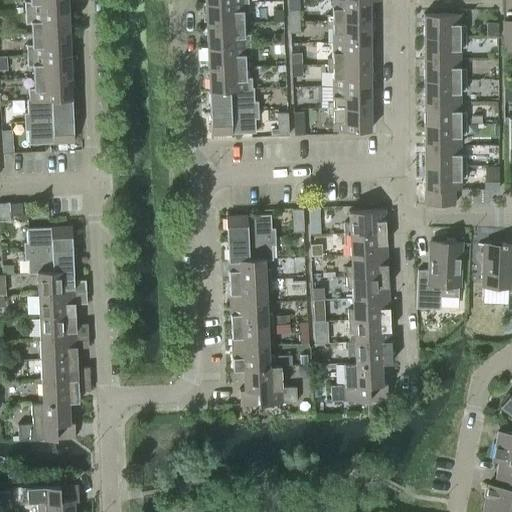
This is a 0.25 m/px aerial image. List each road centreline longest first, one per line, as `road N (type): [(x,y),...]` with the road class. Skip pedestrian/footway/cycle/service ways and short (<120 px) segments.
road 1 (residential): [(105,394),(189,391),(186,308),(196,291),(191,175)]
road 2 (residential): [(105,394),(94,178)]
road 3 (residential): [(191,175),(396,165)]
road 4 (residential): [(94,178),(87,0)]
road 5 (residential): [(457,511),(480,382),(511,350)]
road 6 (residential): [(191,175),(179,0)]
road 7 (residential): [(396,165),(400,0)]
road 8 (residential): [(406,376),(401,215)]
